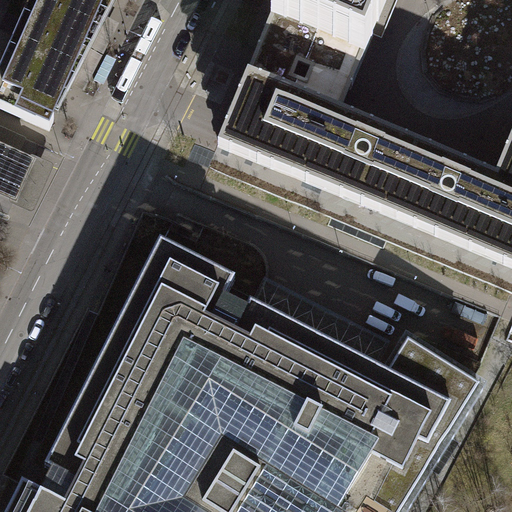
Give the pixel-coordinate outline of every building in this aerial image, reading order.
[(32,0),(0,73),(0,109),(50,131),(54,121),(42,116),(45,109),(59,115),(117,0),(32,0)] [(278,0),(271,19),(365,58),(389,0),(278,0)] [(372,126),(342,114),(346,102),(352,90),(365,58),(271,19),(258,51),(252,63),(247,76),(225,129),(218,147),(342,199),(372,126)] [(436,238),(466,165),(418,145),(372,126),(342,199),(436,238)] [(39,145),(0,128),(0,147),(32,162),(15,199),(13,203),(30,210),(33,211),(35,209),(53,168),(53,165),(51,162),(35,155),(39,145)] [(497,177),(466,165),(436,238),(511,268),(511,140),(504,160),(497,177)] [(0,192),(15,199),(32,162),(0,147),(0,192)] [(0,212),(7,216),(15,199),(0,192),(0,212)] [(22,482),(6,511),(401,511),(479,387),(408,344),(386,381),(375,376),(378,370),(251,305),(248,311),(226,300),(236,280),(160,241),(44,468),(51,471),(41,491),(22,482)] [(264,278),(251,305),(378,370),(391,343),(264,278)]
